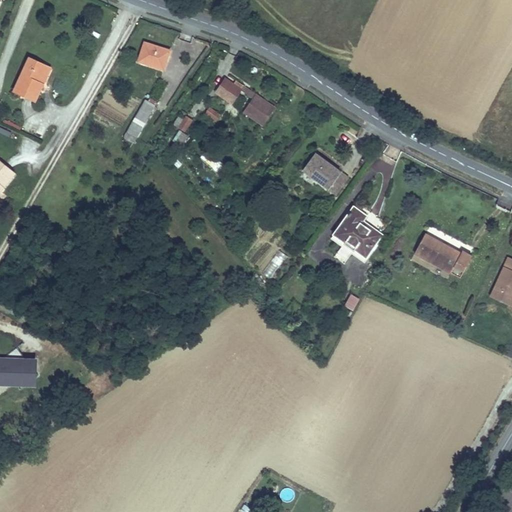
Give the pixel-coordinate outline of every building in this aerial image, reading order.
[(149,38),(140,54),(164,67),(174,51),(149,38)] [(46,78),(54,60),(37,52),(21,88),(44,97),(51,79),(46,78)] [(58,62),(54,60),(46,78),(51,79),(58,62)] [(254,110),(273,123),(284,105),(245,80),(242,84),(232,77),(223,90),(241,102),(250,89),(263,97),(254,110)] [(144,94),(130,117),(125,126),(139,135),(145,125),(146,125),(158,102),(144,94)] [(229,116),(217,108),(213,114),(225,122),(229,116)] [(199,121),(192,116),(184,128),(192,133),(199,121)] [(354,174),(337,162),(335,165),(327,160),(329,157),(321,151),(310,167),(343,190),(354,174)] [(0,182),(13,166),(0,155),(0,189),(4,185),(0,182)] [(17,169),(13,166),(0,182),(4,185),(17,169)] [(392,224),(359,200),(336,232),(348,240),(345,242),(357,251),(359,247),(370,255),(392,224)] [(430,232),(420,250),(466,275),(478,253),(469,249),(468,251),(430,232)] [(261,273),(270,279),(287,256),(278,250),(261,273)] [(511,260),(495,297),(511,305),(511,260)] [(343,305),(353,310),(359,297),(350,292),(343,305)] [(34,384),(35,361),(27,361),(17,347),(1,360),(0,359),(0,383),(1,383),(34,384)]
